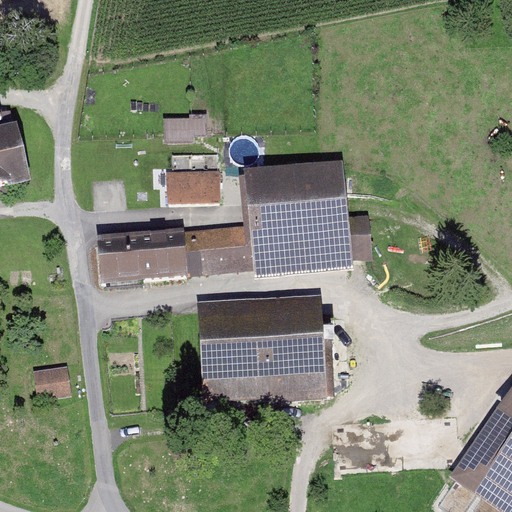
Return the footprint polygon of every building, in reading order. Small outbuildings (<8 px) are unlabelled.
[(168,118),(168,141),(211,141),(211,118),(168,118)] [(19,129),(0,133),(0,191),(31,185),(19,129)] [(345,160),(245,171),(258,287),(358,276),(345,160)] [(221,170),(167,174),(170,211),(224,207),(221,170)] [(250,229),(175,235),(179,284),(254,277),(250,229)] [(175,235),(100,242),(104,291),(179,284),(175,235)] [(324,299),(198,306),(203,407),(329,400),(324,299)] [(70,367),(34,373),(39,406),(75,401),(70,367)] [(511,511),(511,391),(449,482),(493,511),(511,511)]
